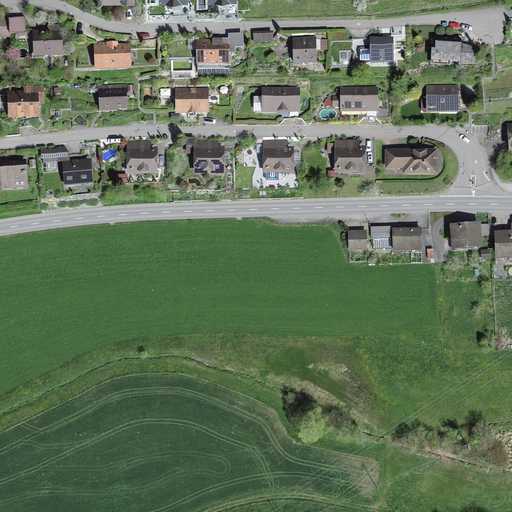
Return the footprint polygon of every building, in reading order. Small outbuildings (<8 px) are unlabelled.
[(102,0),(102,8),(135,8),(135,0),(102,0)] [(0,35),(10,35),(9,18),(0,18),(0,35)] [(9,18),(10,35),(24,33),(23,18),(9,18)] [(34,37),(35,63),(63,62),(62,36),(34,37)] [(292,40),(294,68),(316,66),(314,38),(292,40)] [(370,40),(372,65),(393,64),(392,39),(370,40)] [(95,42),(96,69),(132,67),(131,41),(95,42)] [(227,42),(199,43),(200,73),(228,73),(227,42)] [(433,56),(432,67),(462,68),(462,45),(438,44),(437,57),(433,56)] [(99,88),(99,110),(127,109),(126,87),(99,88)] [(254,89),(254,110),(299,110),(299,89),(254,89)] [(427,90),(428,121),(460,120),(459,89),(427,90)] [(341,90),(341,116),(378,116),(378,90),(341,90)] [(177,91),(177,114),(209,114),(209,92),(177,91)] [(8,93),(9,118),(39,117),(38,92),(8,93)] [(265,142),(264,181),(279,181),(279,170),(292,170),(292,148),(279,148),(280,142),(265,142)] [(194,146),(194,180),(225,181),(225,152),(219,152),(219,147),(194,146)] [(336,146),(335,172),(366,172),(367,147),(336,146)] [(56,150),(41,152),(41,163),(57,161),(56,150)] [(127,152),(127,181),(158,181),(158,152),(127,152)] [(387,154),(386,176),(404,176),(403,180),(438,181),(439,156),(387,154)] [(62,167),(64,191),(93,188),(91,164),(62,167)] [(0,166),(0,168),(1,195),(28,193),(27,166),(0,166)] [(394,229),(394,251),(422,250),(422,228),(394,229)] [(451,232),(454,258),(485,254),(482,229),(451,232)] [(349,232),(350,252),(368,251),(367,232),(349,232)] [(371,238),(372,249),(391,249),(391,237),(371,238)] [(511,237),(497,238),(497,266),(511,265),(511,237)]
